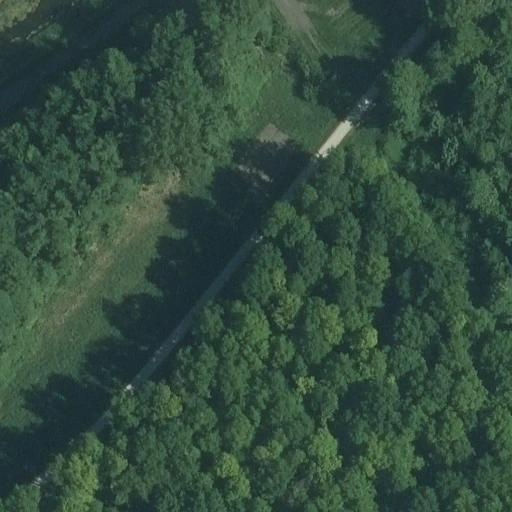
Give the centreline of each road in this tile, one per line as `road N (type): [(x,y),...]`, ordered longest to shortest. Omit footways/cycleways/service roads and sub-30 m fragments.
road 1 (track): [(447,0),(96,431),(0,510)]
road 2 (track): [(0,106),(147,0)]
